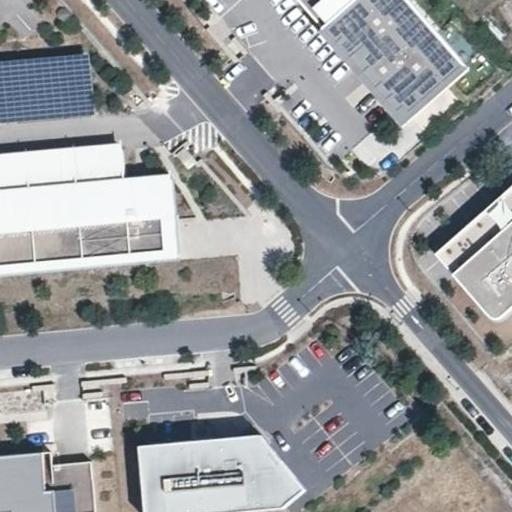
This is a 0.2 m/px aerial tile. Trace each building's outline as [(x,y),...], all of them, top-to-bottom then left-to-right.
[(300,0),(405,120),(467,66),(409,0),(300,0)] [(0,112),(0,118),(91,112),(87,53),(0,58),(0,112)] [(124,148),(0,159),(0,259),(18,258),(16,230),(56,226),(59,254),(112,249),(110,222),(129,220),(132,247),(171,244),(169,224),(172,218),(173,214),(173,210),(173,206),(172,203),(170,199),(168,195),(166,193),(165,180),(127,183),(124,148)] [(511,303),(511,178),(431,250),(488,314),(497,316),(511,303)] [(169,224),(171,244),(132,247),(129,220),(110,222),(112,249),(59,254),(56,226),(16,230),(18,258),(0,259),(0,269),(180,252),(173,179),(165,180),(166,193),(168,195),(170,199),(172,203),(173,206),(173,210),(173,214),(172,218),(169,224)] [(140,446),(146,511),(204,511),(272,505),(292,488),(245,436),(140,446)] [(96,511),(98,511),(93,460),(54,464),(53,451),(0,455),(0,511),(96,511)]
